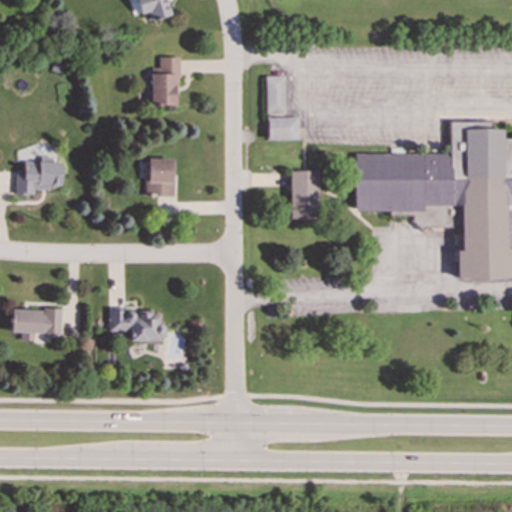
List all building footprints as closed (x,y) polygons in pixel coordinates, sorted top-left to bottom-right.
[(133,0),(137,14),(146,12),(148,20),(169,14),(164,0),(133,0)] [(148,104),(176,105),(176,57),(157,56),(157,68),(149,67),(148,104)] [(264,113),(283,113),(283,75),(263,76),(264,113)] [(266,140),(297,139),(296,116),(265,117),(266,140)] [(504,205),(511,205),(511,138),(501,138),(501,128),(464,128),(464,121),(448,121),(448,153),(352,153),(352,210),(389,210),(389,215),(414,215),(414,227),(459,227),(459,250),(454,250),(454,279),(509,279),(509,249),(504,249),(504,205)] [(171,196),(172,158),(144,158),(144,195),(171,196)] [(13,194),(32,194),(32,189),(48,190),(48,186),(59,186),(60,162),(21,161),(21,170),(13,170),(13,194)] [(318,218),(317,170),(288,170),(289,218),(318,218)] [(59,309),(9,308),(8,332),(18,332),(18,340),(31,340),(31,332),(58,333),(59,309)] [(161,340),(161,322),(158,322),(158,311),(105,311),(106,331),(126,331),(126,341),(161,340)]
